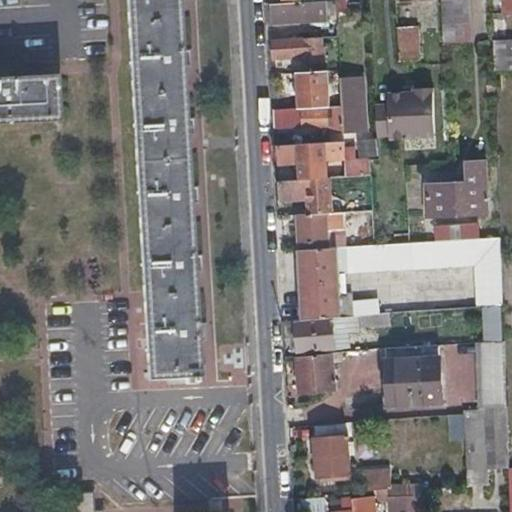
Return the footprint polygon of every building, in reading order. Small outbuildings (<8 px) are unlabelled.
[(165,383),(174,383),(183,382),(183,384),(197,383),(176,0),(126,0),(146,379),(165,378),(165,383)] [(467,0),(440,0),(442,44),(469,42),(468,13),(467,0)] [(511,0),(502,0),(503,11),(511,10),(511,0)] [(299,5),(280,6),(269,6),(270,26),(321,23),(320,4),(299,5)] [(399,63),(408,62),(418,62),(416,28),(397,28),(399,63)] [(273,58),(288,57),(304,56),(304,62),(321,61),(320,38),(272,41),(273,58)] [(327,106),(326,89),(325,71),(299,73),(301,107),(327,106)] [(0,128),(58,126),(55,77),(0,80),(0,128)] [(340,79),(341,106),(343,132),(343,133),(363,131),(361,78),(340,79)] [(387,94),(389,139),(434,136),(431,88),(413,89),(413,92),(387,94)] [(343,132),(341,106),(330,106),(331,110),(301,111),(301,107),(274,108),(274,127),(331,125),(331,132),(343,132)] [(298,164),(300,179),(325,178),(325,163),(335,162),(335,177),(345,177),(343,142),(277,145),(279,165),(298,164)] [(331,177),(335,177),(335,162),(325,163),(325,178),(331,177)] [(432,217),(459,215),(486,214),(484,163),(464,164),(465,184),(430,185),(432,217)] [(309,199),(310,213),(326,213),(333,212),(331,177),(325,178),(300,179),(279,180),(281,201),(305,200),(309,199)] [(296,214),(298,250),(327,248),(326,213),(310,213),(306,214),(296,214)] [(435,226),(437,243),(479,241),(478,225),(435,226)] [(352,318),(351,304),(351,296),(338,297),(337,272),(475,265),(479,309),(481,309),(499,308),(503,307),(500,240),(479,241),(437,243),(327,248),(298,250),(302,321),(331,319),(352,318)] [(378,302),(351,304),(352,318),(379,316),(378,302)] [(499,308),(481,309),(483,346),(500,345),(499,308)] [(333,351),(331,319),(302,321),(294,321),(297,354),(333,351)] [(479,411),(481,410),(506,409),(504,345),(500,345),(483,346),(476,346),(479,411)] [(384,350),(386,380),(387,409),(441,405),(437,348),(384,350)] [(299,389),(305,389),(311,389),(311,393),(333,392),(331,354),(297,357),(299,389)] [(383,354),(361,354),(361,378),(384,378),(383,354)] [(485,487),(481,410),(479,411),(462,412),(461,414),(466,488),(485,487)] [(318,476),(333,474),(349,473),(346,435),(349,435),(348,423),(312,426),(318,476)] [(387,498),(423,496),(423,490),(422,485),(389,486),(388,471),(362,473),(363,492),(386,490),(387,498)] [(423,511),(468,511),(466,488),(423,490),(423,496),(423,511)] [(314,511),(320,511),(322,499),(302,497),(301,511),(314,511)] [(343,511),(372,511),(372,498),(342,501),(343,511)]
